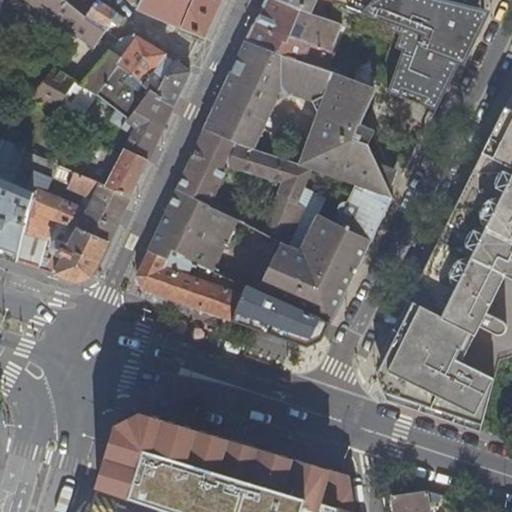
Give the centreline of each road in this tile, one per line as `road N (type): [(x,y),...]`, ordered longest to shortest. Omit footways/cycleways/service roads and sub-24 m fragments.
road 1 (residential): [(314,412),(511,26)]
road 2 (residential): [(98,327),(106,293),(241,0)]
road 3 (residential): [(356,426),(511,475)]
road 4 (residential): [(237,388),(98,327)]
road 5 (tertiary): [(52,511),(89,365)]
road 6 (residential): [(89,365),(237,388)]
